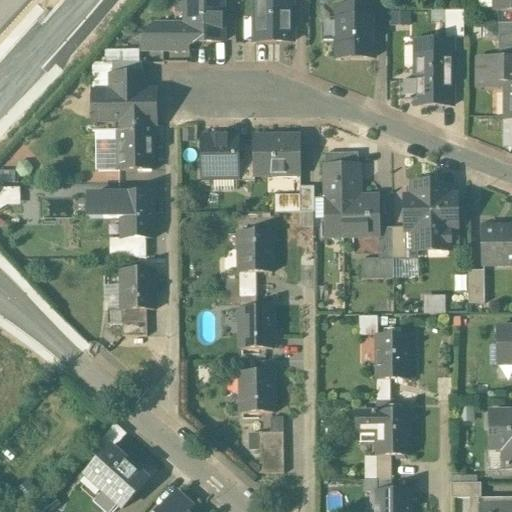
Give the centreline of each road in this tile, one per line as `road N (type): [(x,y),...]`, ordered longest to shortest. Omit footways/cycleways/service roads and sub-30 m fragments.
road 1 (residential): [(169,122),(172,108),(339,109),(511,176)]
road 2 (residential): [(245,511),(0,294)]
